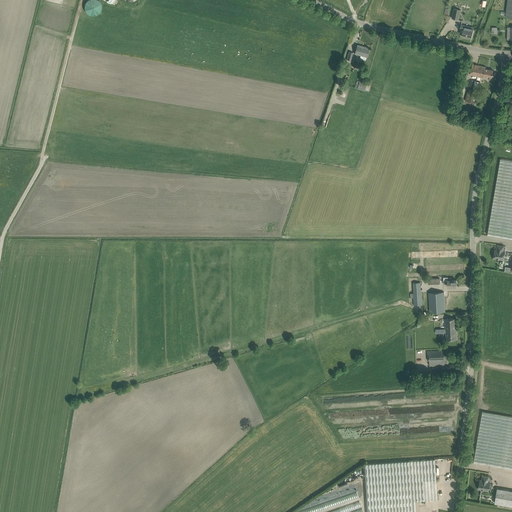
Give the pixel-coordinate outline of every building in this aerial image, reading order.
[(85,3),(85,4),(85,6),(84,7),(85,9),(85,10),(86,11),(87,13),(88,14),(89,14),(90,15),(92,15),(93,16),(95,16),(96,15),(97,15),(99,14),(100,13),(101,12),(101,10),(102,9),(102,8),(102,6),(102,5),(102,3),(101,2),(100,1),(99,0),(87,0),(87,1),(86,2),(85,3)] [(461,10),(454,8),(452,18),(459,20),(461,10)] [(461,25),(460,28),(464,29),(462,36),(471,38),(473,27),(461,25)] [(357,44),(355,54),(361,55),(360,58),(365,59),(369,47),(357,44)] [(492,77),(493,70),(485,68),(486,67),(472,64),(470,75),(484,78),(485,76),(492,77)] [(357,89),(365,91),(367,83),(359,81),(357,89)] [(469,89),(466,101),(475,103),(480,82),(475,81),(473,90),(469,89)] [(511,160),(500,159),(487,234),(511,238),(511,160)] [(493,258),(504,260),(505,251),(503,251),(504,246),(498,245),(497,250),(495,249),(493,258)] [(457,287),(457,279),(452,279),(452,278),(448,278),(448,277),(444,277),(444,279),(443,279),(444,284),(447,284),(447,287),(457,287)] [(413,298),(414,305),(423,305),(422,289),(421,289),(421,282),(413,283),(414,293),(410,293),(411,298),(413,298)] [(446,311),(445,292),(429,292),(430,311),(446,311)] [(455,328),(455,318),(445,319),(446,340),(457,339),(456,328),(455,328)] [(436,323),(419,325),(421,346),(437,345),(436,323)] [(442,352),(442,350),(427,351),(427,355),(428,355),(429,359),(428,359),(428,362),(429,362),(429,365),(445,365),(445,361),(447,361),(447,355),(446,355),(446,352),(442,352)] [(511,416),(483,411),(474,462),(511,468),(511,416)] [(415,511),(415,501),(437,499),(435,459),(397,462),(364,464),(367,511),(415,511)] [(478,489),(488,490),(490,482),(488,482),(489,477),(483,476),(482,481),(480,480),(478,489)] [(511,490),(497,488),(495,503),(511,505),(511,490)]
